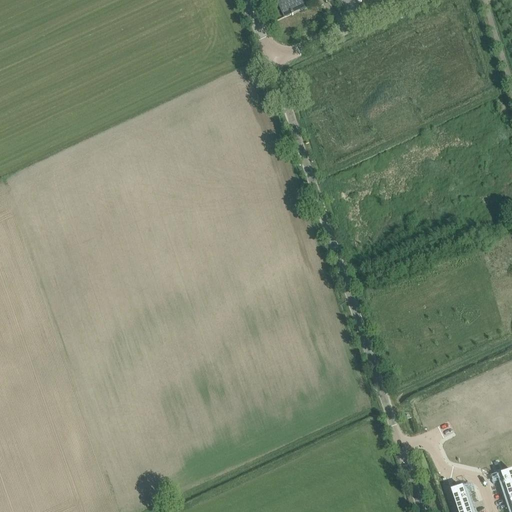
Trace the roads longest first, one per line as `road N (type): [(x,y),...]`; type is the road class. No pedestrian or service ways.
road 1 (unclassified): [(397,451),(265,64)]
road 2 (unclassified): [(265,64),(406,0)]
road 3 (residential): [(397,451),(431,440),(442,471),(483,481),(492,511)]
